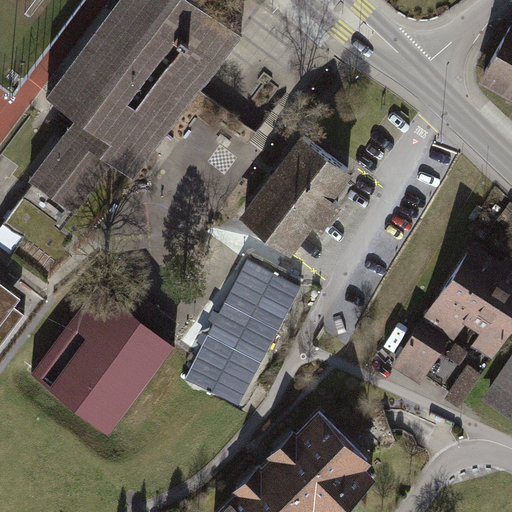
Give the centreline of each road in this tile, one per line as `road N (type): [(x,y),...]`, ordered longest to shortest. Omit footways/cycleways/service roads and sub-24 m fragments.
road 1 (residential): [(448,104),(423,128),(273,400),(221,462),(139,511)]
road 2 (residential): [(511,460),(480,447),(449,457),(408,511)]
